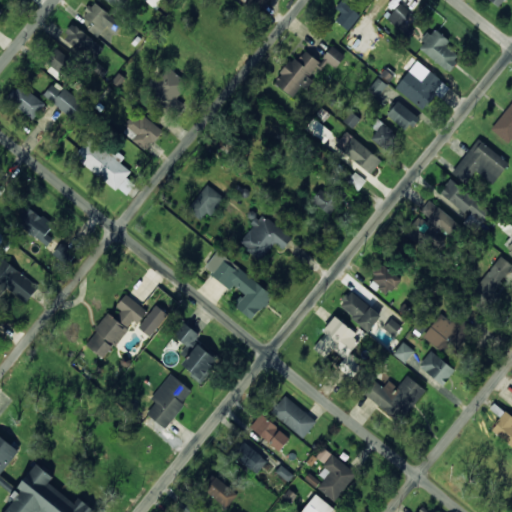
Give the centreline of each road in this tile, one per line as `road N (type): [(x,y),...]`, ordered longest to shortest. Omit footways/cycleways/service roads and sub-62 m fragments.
road 1 (residential): [(462,511),(0,133)]
road 2 (residential): [(139,511),(511,51)]
road 3 (residential): [(0,373),(302,0)]
road 4 (residential): [(388,511),(511,359)]
